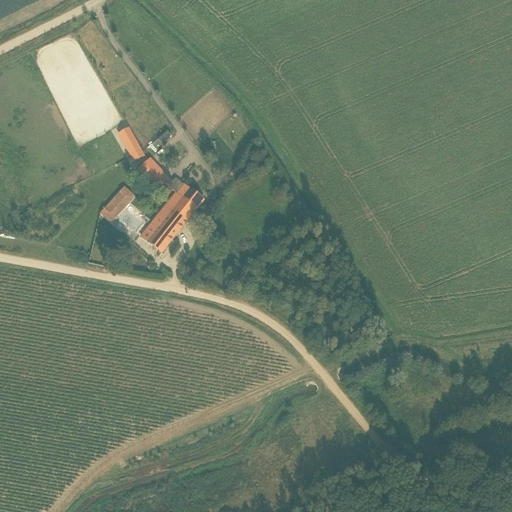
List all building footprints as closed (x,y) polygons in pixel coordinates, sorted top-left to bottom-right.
[(128,127),(116,134),(133,163),(145,156),(128,127)] [(163,145),(172,136),(168,132),(160,141),(163,145)] [(161,195),(168,188),(172,184),(150,160),(138,171),(161,195)] [(190,191),(184,186),(176,179),(172,184),(168,188),(177,194),(196,210),(203,201),(190,190),(190,191)] [(111,225),(136,198),(125,188),(100,215),(111,225)] [(156,233),(148,244),(161,254),(196,210),(177,194),(149,228),(156,233)]
